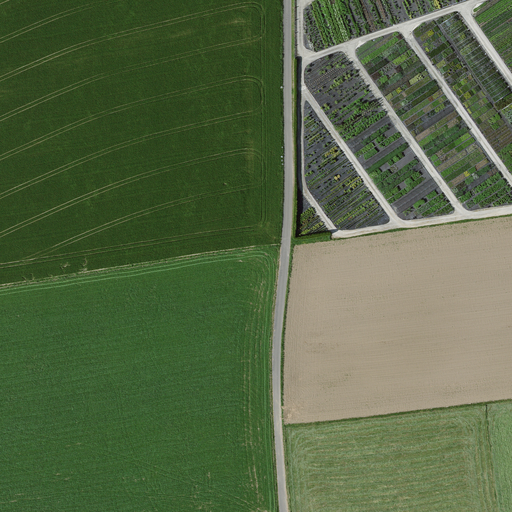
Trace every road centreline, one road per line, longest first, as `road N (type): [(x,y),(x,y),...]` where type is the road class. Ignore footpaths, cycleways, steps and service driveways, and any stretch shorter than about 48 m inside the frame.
road 1 (track): [(482,0),(299,62),(301,181),(342,234),(511,211)]
road 2 (unclassified): [(288,0),(287,217),(276,351),(284,511)]
road 3 (track): [(344,47),(464,218)]
road 4 (track): [(511,184),(400,27)]
road 5 (track): [(398,228),(299,88)]
